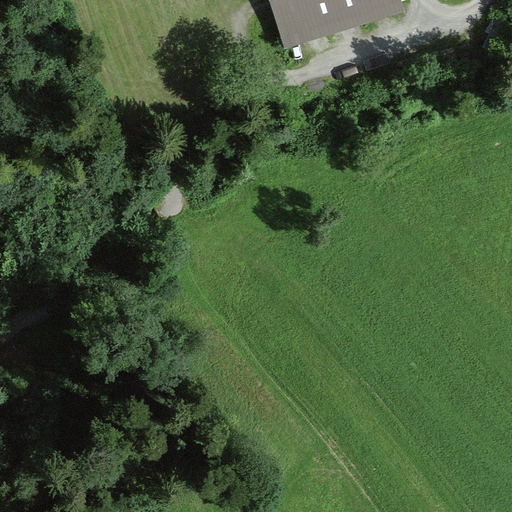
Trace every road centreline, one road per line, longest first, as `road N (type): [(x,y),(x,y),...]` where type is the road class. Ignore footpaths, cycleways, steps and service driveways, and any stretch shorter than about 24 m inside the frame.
road 1 (track): [(251,388),(198,326),(188,235),(163,179),(180,127),(224,91),(271,79)]
road 2 (track): [(429,33),(271,79)]
